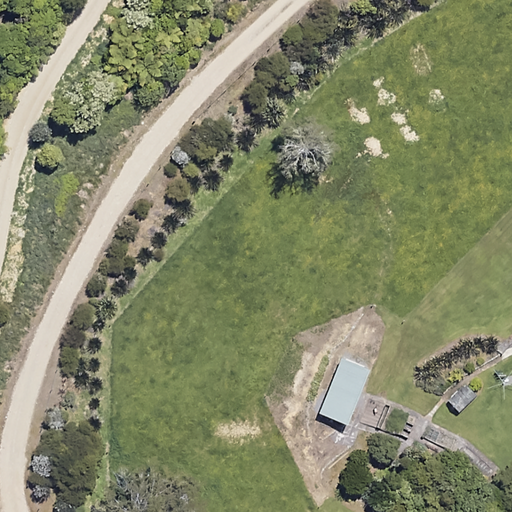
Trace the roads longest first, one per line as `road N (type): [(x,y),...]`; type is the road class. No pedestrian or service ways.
road 1 (track): [(16,511),(13,458),(65,273),(235,28),(269,0)]
road 2 (track): [(0,208),(29,109),(98,0)]
